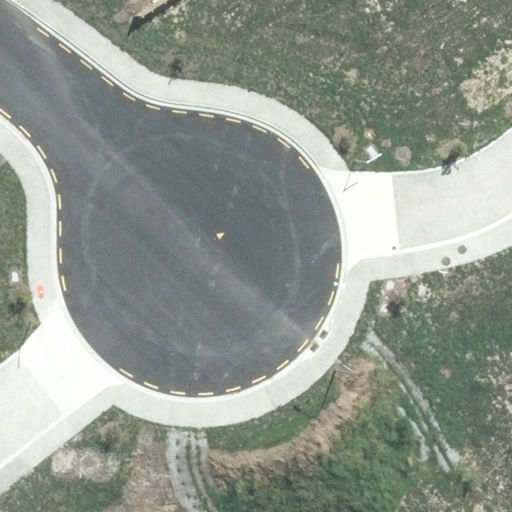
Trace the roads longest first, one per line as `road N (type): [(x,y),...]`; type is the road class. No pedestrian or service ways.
road 1 (residential): [(0,14),(95,69),(168,144),(236,267)]
road 2 (residential): [(511,174),(466,201),(236,267)]
road 3 (residential): [(0,398),(236,267)]
